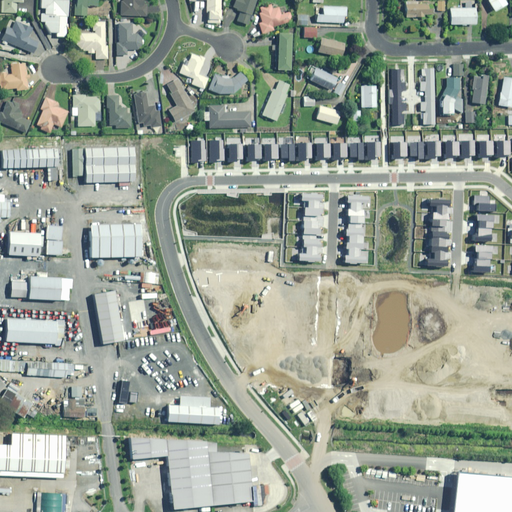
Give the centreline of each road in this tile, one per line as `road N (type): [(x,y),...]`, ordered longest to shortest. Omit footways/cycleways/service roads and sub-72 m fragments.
road 1 (residential): [(333,178),(180,183),(162,208),(179,285)]
road 2 (residential): [(459,176),(451,377)]
road 3 (residential): [(333,178),(327,371)]
road 4 (residential): [(179,285),(273,285),(274,369)]
road 5 (residential): [(511,48),(390,49),(374,35),(373,0)]
road 6 (residential): [(178,24),(153,62),(137,71),(70,76),(55,66)]
road 7 (residential): [(459,176),(333,178)]
road 8 (residential): [(327,371),(451,377)]
